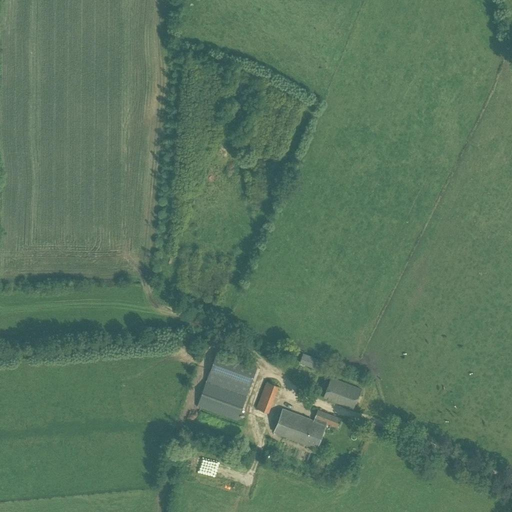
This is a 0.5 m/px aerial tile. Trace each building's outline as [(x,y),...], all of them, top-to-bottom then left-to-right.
[(217,352),(198,406),(238,421),(257,366),(217,352)] [(300,362),(316,369),(319,360),(304,354),(300,362)] [(331,376),(323,398),(352,410),(361,387),(331,376)] [(266,381),(256,408),(269,413),(279,386),(266,381)] [(317,448),(326,425),(283,409),(274,432),(317,448)] [(318,409),(315,419),(338,427),(341,418),(318,409)]
